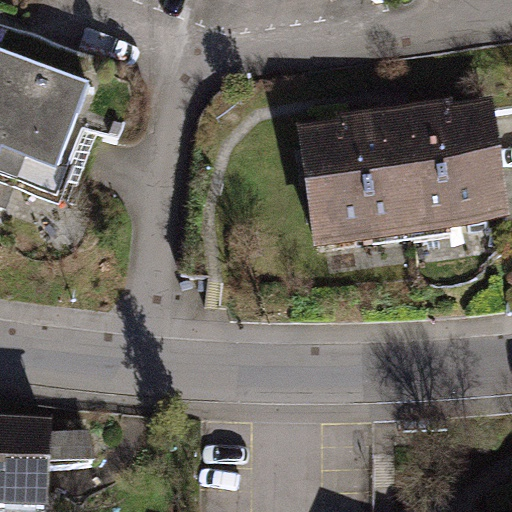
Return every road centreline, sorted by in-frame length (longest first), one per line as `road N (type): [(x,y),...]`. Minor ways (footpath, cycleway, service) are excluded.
road 1 (residential): [(176,366),(377,369),(511,357)]
road 2 (residential): [(180,60),(245,43),(511,11)]
road 3 (residential): [(176,366),(147,137),(180,60)]
road 4 (residential): [(0,348),(176,366)]
road 5 (residential): [(46,10),(180,60)]
